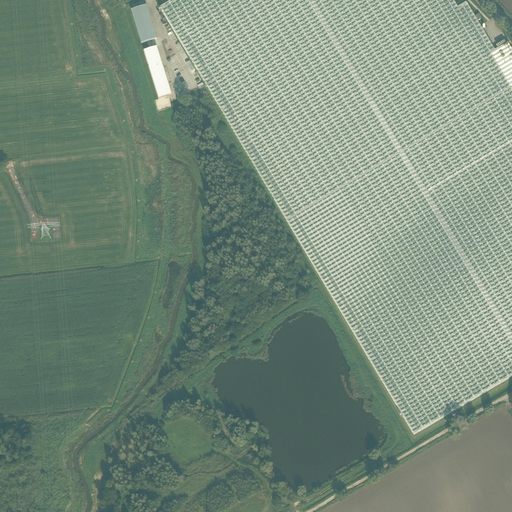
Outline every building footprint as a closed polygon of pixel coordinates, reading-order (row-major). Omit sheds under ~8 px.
[(494,50),(480,26),(466,2),(457,7),(452,0),(172,0),(160,7),(413,434),(511,375),(511,50),(507,43),(494,50)] [(146,5),(131,10),(141,43),(157,39),(146,5)] [(155,47),(142,51),(157,99),(170,95),(155,47)] [(172,71),(176,69),(168,47),(161,49),(167,66),(169,65),(172,71)] [(183,63),(189,61),(185,52),(180,54),(183,63)] [(181,72),(184,77),(192,73),(189,67),(181,72)] [(170,85),(180,81),(177,75),(168,79),(170,85)]
